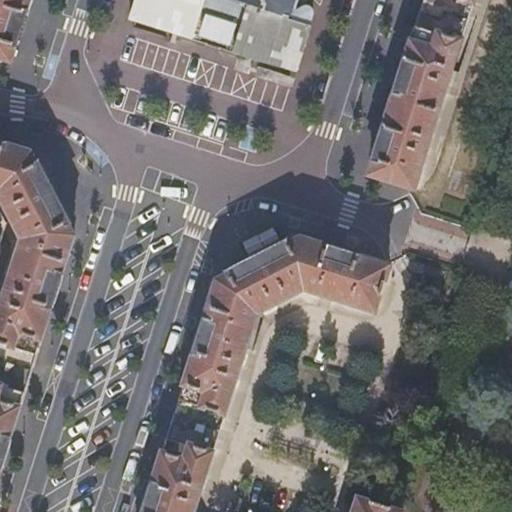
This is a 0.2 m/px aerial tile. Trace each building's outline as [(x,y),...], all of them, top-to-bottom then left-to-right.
[(0,0),(0,61),(4,63),(14,57),(31,0),(0,0)] [(138,0),(132,20),(193,40),(204,9),(246,22),(236,54),(297,75),(312,28),(312,26),(291,20),(296,4),(297,0),(138,0)] [(407,61),(370,177),(411,190),(419,186),(476,0),(425,0),(416,29),(407,61)] [(291,20),(312,26),(313,20),(314,18),(314,16),(313,15),(312,13),(311,11),(310,10),(309,9),(307,8),(306,7),(296,4),(291,20)] [(416,29),(403,25),(394,57),(407,61),(416,29)] [(0,144),(0,196),(23,243),(0,315),(0,477),(76,239),(63,214),(65,213),(40,165),(38,166),(33,154),(0,144)] [(396,511),(367,502),(366,503),(356,508),(355,511),(197,511),(259,316),(312,289),(373,307),(384,301),(391,278),(384,266),(346,254),(302,239),(290,245),(289,243),(228,275),(229,278),(219,283),(146,511),(396,511)]
